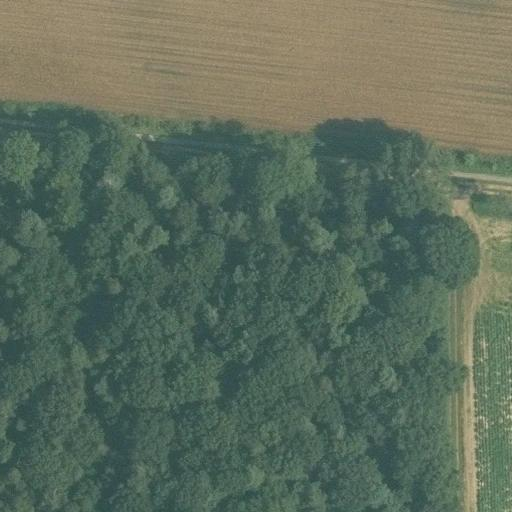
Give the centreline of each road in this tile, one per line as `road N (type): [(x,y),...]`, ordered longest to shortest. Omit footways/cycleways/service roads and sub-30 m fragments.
road 1 (track): [(511,193),(0,133)]
road 2 (track): [(454,511),(452,186)]
